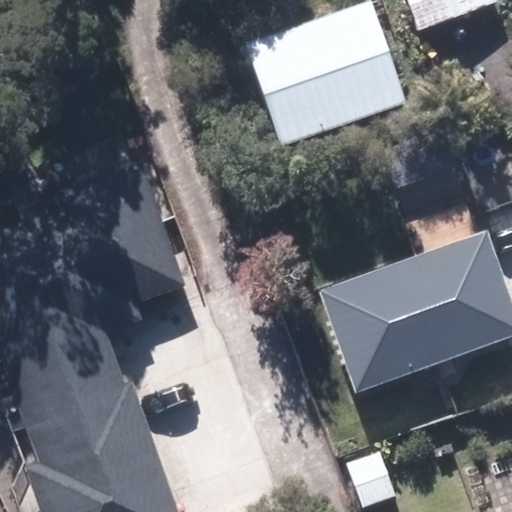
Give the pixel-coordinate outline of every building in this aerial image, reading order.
[(381,0),(369,0),(253,41),(289,143),(416,98),(381,0)] [(506,0),(415,0),(426,31),(507,3),(506,0)] [(65,218),(0,239),(0,361),(49,511),(164,511),(102,322),(191,293),(149,164),(57,194),(65,218)] [(511,279),(492,228),(327,294),(365,390),(511,331),(511,279)] [(511,511),(511,446),(461,467),(479,511),(511,511)]
